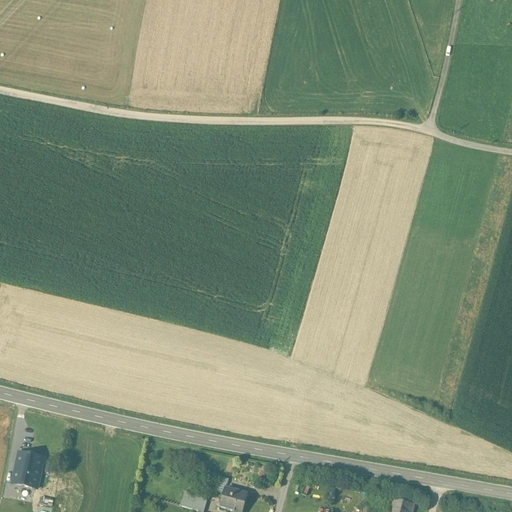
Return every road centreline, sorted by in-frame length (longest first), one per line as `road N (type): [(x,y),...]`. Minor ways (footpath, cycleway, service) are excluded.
road 1 (track): [(0,92),(124,115),(420,126)]
road 2 (secondary): [(0,393),(294,455)]
road 3 (secondary): [(294,455),(511,494)]
